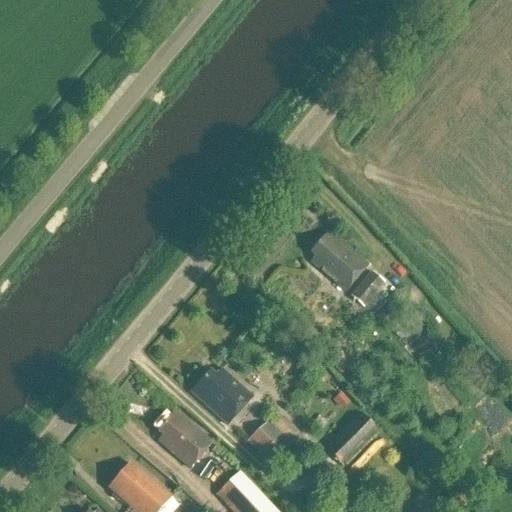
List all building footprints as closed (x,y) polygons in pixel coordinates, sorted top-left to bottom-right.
[(345,295),(367,268),(343,248),(342,249),(327,236),(310,256),(315,260),(310,265),(345,295)] [(384,286),(370,274),(350,299),(363,310),(384,286)] [(227,428),(252,401),(221,373),(215,380),(210,376),(192,396),(227,428)] [(190,471),(211,447),(174,415),(158,434),(162,438),(158,443),(190,471)] [(270,468),(301,438),(278,415),(247,444),(270,468)] [(342,471),(379,435),(360,416),(324,452),(342,471)] [(161,511),(170,502),(130,467),(108,492),(131,511),(161,511)] [(229,511),(272,511),(239,476),(216,497),(229,511)]
